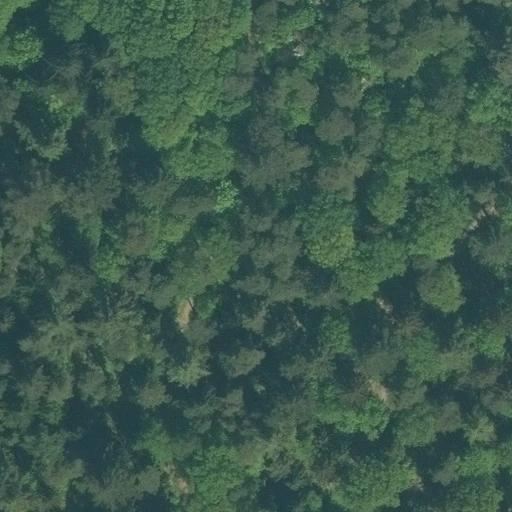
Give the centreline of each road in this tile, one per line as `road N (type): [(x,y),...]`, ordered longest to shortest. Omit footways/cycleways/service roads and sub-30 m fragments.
road 1 (track): [(511,198),(438,279),(324,511)]
road 2 (track): [(190,511),(171,377),(220,232)]
road 3 (track): [(220,232),(249,143),(254,61),(247,0)]
